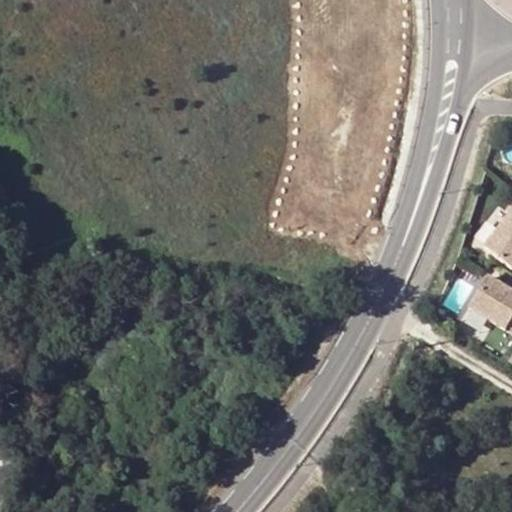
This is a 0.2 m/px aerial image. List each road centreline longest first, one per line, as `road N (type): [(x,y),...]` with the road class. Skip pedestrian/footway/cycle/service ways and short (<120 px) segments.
road 1 (tertiary): [(378,305),(423,215),(472,38)]
road 2 (tertiary): [(437,36),(428,128),(378,305)]
road 3 (tertiary): [(378,305),(312,413),(233,511)]
